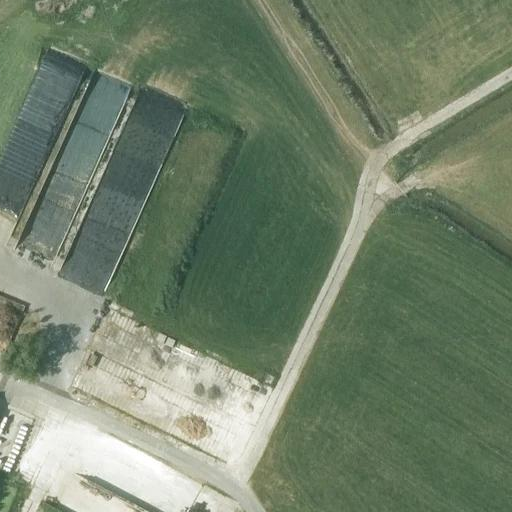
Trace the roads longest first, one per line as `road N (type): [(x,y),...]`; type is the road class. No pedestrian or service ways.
road 1 (track): [(234,488),(362,214),(420,182)]
road 2 (track): [(362,214),(376,162),(394,144),(511,73)]
